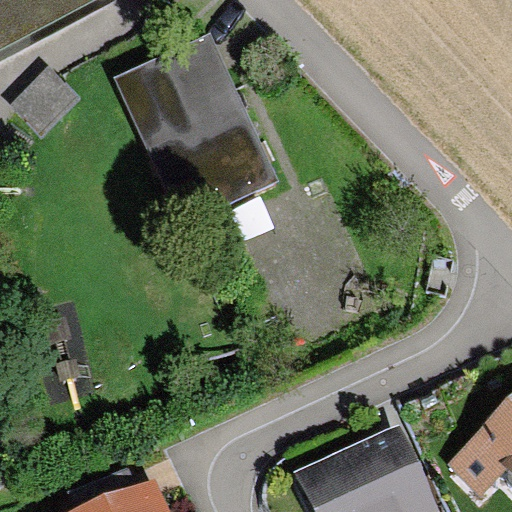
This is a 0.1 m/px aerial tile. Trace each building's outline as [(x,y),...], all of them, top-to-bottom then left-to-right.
[(0,0),(0,54),(101,0),(0,0)] [(274,179),(212,42),(113,87),(175,223),(274,179)] [(74,101),(48,74),(12,108),(38,135),(74,101)] [(511,407),(468,451),(511,495),(511,407)] [(440,511),(399,427),(370,442),(291,480),(306,511),(440,511)] [(167,511),(153,481),(89,511),(167,511)]
